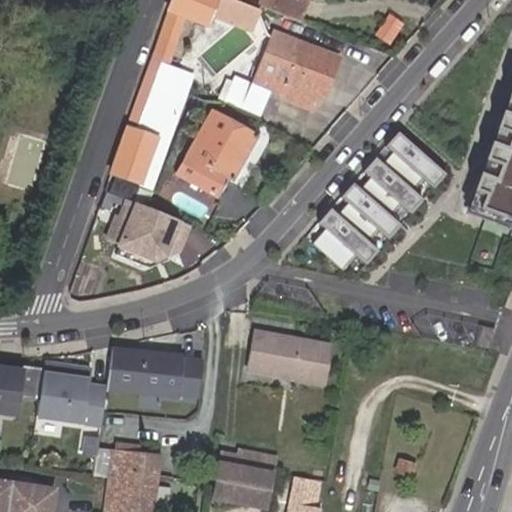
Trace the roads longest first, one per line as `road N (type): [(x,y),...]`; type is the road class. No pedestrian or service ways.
road 1 (residential): [(42,326),(142,309),(221,278),(286,221),(481,0)]
road 2 (residential): [(156,0),(42,326)]
